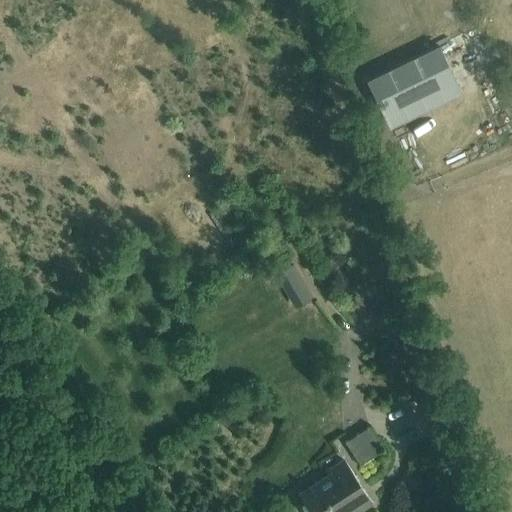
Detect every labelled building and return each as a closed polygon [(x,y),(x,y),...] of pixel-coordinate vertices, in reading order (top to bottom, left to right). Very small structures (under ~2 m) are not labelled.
[(440,52),(366,87),(384,122),(457,87),(440,52)] [(277,269),(298,306),(316,296),(295,259),(277,269)] [(342,438),(357,461),(380,447),(366,423),(342,438)] [(394,432),(399,444),(420,435),(415,423),(394,432)] [(348,511),(369,499),(343,457),(324,469),(326,473),(296,491),(309,511),(348,511)]
